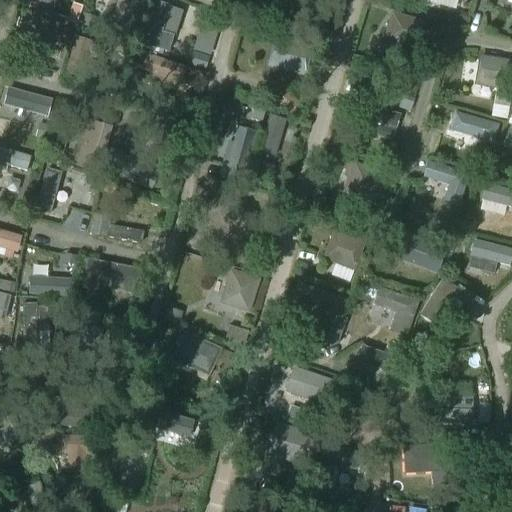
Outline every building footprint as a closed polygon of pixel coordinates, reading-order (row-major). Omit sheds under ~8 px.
[(109,16),(103,32),(132,42),(146,0),(130,0),(123,21),(109,16)] [(266,3),(261,18),(307,32),(316,3),(304,0),(287,0),(284,9),(266,3)] [(154,3),(141,43),(156,48),(169,52),(174,35),(162,32),(170,7),(154,2),(154,3)] [(38,4),(29,4),(29,12),(38,12),(38,4)] [(72,5),(67,22),(76,25),(81,8),(72,5)] [(391,11),(382,42),(417,53),(426,22),(391,11)] [(460,12),(456,24),(467,27),(470,15),(460,12)] [(28,15),(22,32),(65,47),(71,30),(28,15)] [(82,15),(78,25),(92,29),(95,19),(82,15)] [(274,35),(265,70),(306,79),(314,45),(274,35)] [(76,38),(65,75),(82,80),(88,59),(93,43),(76,38)] [(192,52),(189,64),(205,69),(209,57),(192,52)] [(145,55),(140,70),(183,85),(189,69),(145,55)] [(511,64),(479,58),(474,85),(510,91),(511,78),(511,64)] [(457,85),(461,64),(449,62),(446,83),(457,85)] [(395,75),(390,89),(406,95),(411,81),(395,75)] [(8,89),(3,105),(47,117),(51,101),(8,89)] [(286,94),(275,105),(287,116),(298,105),(286,94)] [(401,95),(397,108),(408,112),(413,99),(401,95)] [(364,105),(359,119),(379,126),(375,137),(390,142),(398,116),(364,105)] [(254,108),(251,120),(261,124),(265,111),(254,108)] [(454,113),(449,131),(493,144),(498,126),(454,113)] [(269,116),(258,152),(275,157),(285,120),(269,116)] [(89,118),(74,165),(99,173),(114,126),(89,118)] [(238,128),(224,179),(244,184),(247,170),(258,133),(238,128)] [(511,130),(508,129),(502,147),(511,150),(511,130)] [(120,130),(115,143),(127,147),(131,134),(120,130)] [(0,148),(0,164),(27,172),(31,158),(0,148)] [(109,151),(102,173),(151,190),(154,181),(152,180),(156,168),(109,151)] [(473,160),(470,173),(480,175),(483,163),(473,160)] [(428,162),(423,177),(448,186),(442,203),(457,208),(468,175),(428,162)] [(486,162),(482,175),(491,178),(496,165),(486,162)] [(354,163),(343,192),(376,205),(387,175),(354,163)] [(46,169),(34,211),(50,216),(62,173),(46,169)] [(247,170),(244,184),(254,187),(257,173),(247,170)] [(102,181),(99,192),(113,196),(116,185),(102,181)] [(91,183),(88,194),(97,196),(99,185),(91,183)] [(511,191),(485,185),(481,200),(511,208),(511,191)] [(322,196),(311,201),(316,214),(328,208),(322,196)] [(102,212),(98,236),(142,245),(144,232),(109,225),(111,214),(102,212)] [(446,228),(440,241),(452,246),(454,247),(459,233),(446,228)] [(333,230),(322,260),(354,272),(366,242),(333,230)] [(0,231),(0,249),(17,254),(22,237),(0,231)] [(406,238),(398,260),(436,274),(444,251),(450,253),(452,246),(440,241),(437,249),(406,238)] [(511,250),(474,241),(470,257),(511,267),(511,263),(511,250)] [(65,254),(63,263),(75,266),(77,257),(65,254)] [(83,259),(80,273),(85,274),(83,290),(97,292),(99,280),(136,287),(139,269),(85,259),(83,259)] [(296,265),(293,277),(304,280),(307,268),(296,265)] [(210,304),(211,271),(192,271),(191,293),(201,293),(200,303),(210,304)] [(230,271),(219,305),(251,315),(262,282),(230,271)] [(30,279),(29,295),(69,297),(70,281),(30,279)] [(442,279),(419,316),(435,326),(458,289),(442,279)] [(0,281),(0,294),(10,297),(13,285),(0,281)] [(297,283),(291,301),(341,319),(348,301),(297,283)] [(378,288),(372,306),(394,314),(388,333),(406,339),(419,302),(378,288)] [(0,320),(4,322),(10,297),(0,294),(0,320)] [(65,304),(50,305),(51,315),(65,315),(65,304)] [(36,306),(22,306),(23,348),(37,348),(37,349),(49,349),(48,309),(36,309),(36,306)] [(170,310),(167,321),(178,324),(182,313),(170,310)] [(78,319),(65,351),(91,361),(104,330),(78,319)] [(315,329),(309,346),(323,351),(336,345),(339,336),(326,332),(326,333),(315,329)] [(180,331),(168,359),(208,377),(221,350),(180,331)] [(361,346),(355,363),(396,377),(402,360),(361,346)] [(293,368),(285,393),(326,407),(334,381),(293,368)] [(410,383),(407,427),(427,428),(429,384),(410,383)] [(440,393),(438,424),(471,426),(472,395),(440,393)] [(20,395),(0,397),(0,409),(21,408),(20,395)] [(48,409),(47,426),(87,429),(88,412),(48,409)] [(31,411),(28,422),(41,425),(44,415),(31,411)] [(151,412),(147,427),(191,439),(196,424),(151,412)] [(5,428),(0,430),(0,445),(11,440),(13,444),(24,438),(12,414),(1,420),(5,428)] [(277,424),(267,456),(309,468),(318,437),(277,424)] [(57,436),(56,455),(67,455),(66,475),(85,476),(86,456),(98,457),(99,438),(57,436)] [(32,440),(28,450),(44,456),(48,447),(32,440)] [(329,444),(315,484),(331,490),(340,466),(356,472),(361,455),(329,444)] [(442,447),(402,449),(403,474),(443,473),(442,447)] [(27,468),(22,477),(29,481),(35,472),(27,468)] [(358,470),(358,490),(372,489),(372,470),(358,470)] [(265,481),(261,492),(273,497),(277,486),(265,481)] [(50,511),(39,482),(24,488),(26,493),(29,501),(33,511),(50,511)] [(288,511),(255,498),(249,511),(288,511)] [(119,501),(116,511),(124,511),(127,503),(119,501)]
